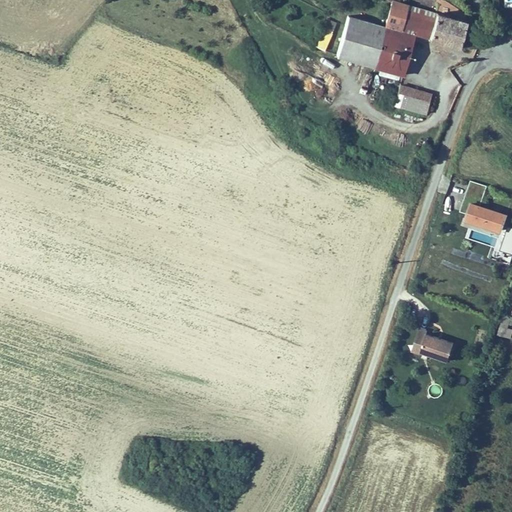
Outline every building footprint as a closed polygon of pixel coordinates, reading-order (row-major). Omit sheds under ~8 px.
[(467,24),(391,2),(383,28),(371,69),(403,79),(415,38),(459,51),(467,24)] [(383,28),(347,18),(335,59),(371,69),(383,28)] [(336,23),(327,20),(323,27),(333,30),(336,23)] [(432,96),(399,87),(393,108),(426,117),(432,96)] [(486,188),(469,183),(458,214),(464,216),(462,221),(500,234),(507,216),(480,207),(486,188)] [(500,248),(511,252),(511,225),(508,224),(500,248)] [(498,333),(510,337),(511,330),(511,327),(500,324),(498,333)] [(426,332),(418,329),(413,344),(420,347),(419,352),(446,362),(453,345),(425,335),(426,332)] [(420,347),(413,344),(410,352),(418,354),(419,352),(420,347)]
